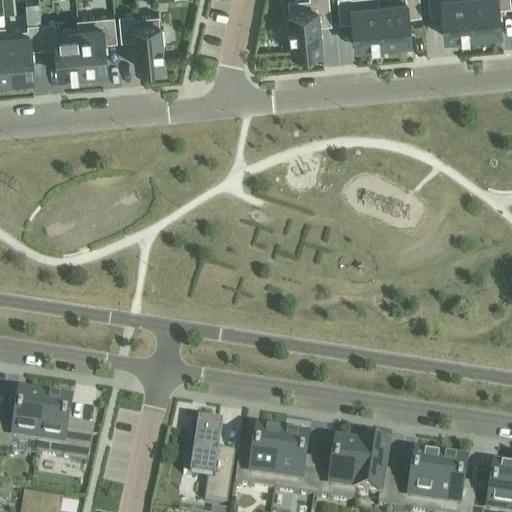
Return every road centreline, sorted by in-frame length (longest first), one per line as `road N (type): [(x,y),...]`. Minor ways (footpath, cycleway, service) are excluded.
road 1 (residential): [(161,368),(511,422)]
road 2 (residential): [(511,374),(168,318)]
road 3 (residential): [(511,78),(221,107)]
road 4 (residential): [(221,107),(0,127)]
road 5 (residential): [(168,318),(0,291)]
road 6 (residential): [(0,343),(161,368)]
road 7 (residential): [(161,368),(130,511)]
